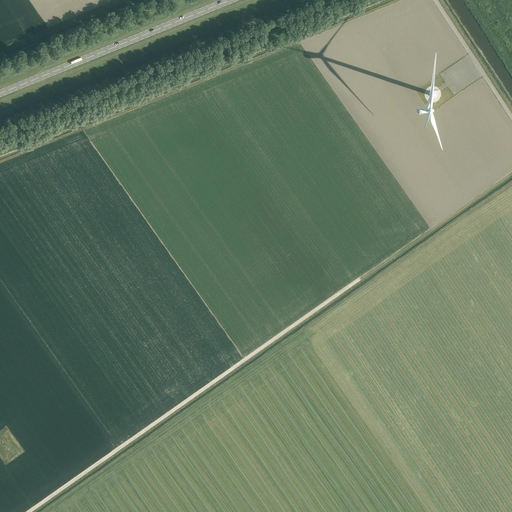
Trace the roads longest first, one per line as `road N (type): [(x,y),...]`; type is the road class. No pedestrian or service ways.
road 1 (track): [(28,511),(511,173)]
road 2 (secondary): [(0,93),(230,0)]
